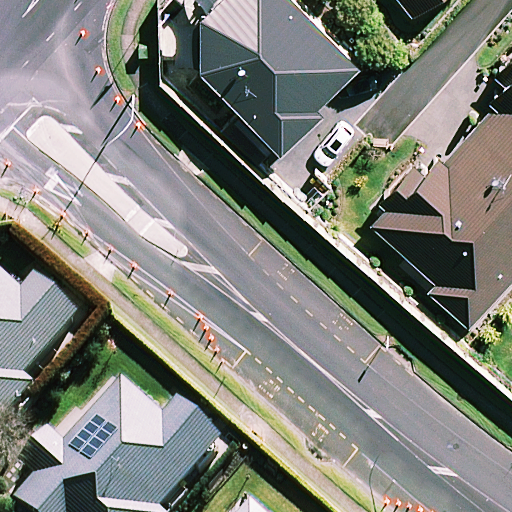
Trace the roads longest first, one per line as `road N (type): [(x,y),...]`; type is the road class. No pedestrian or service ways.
road 1 (tertiary): [(492,511),(361,406),(0,76)]
road 2 (residential): [(376,130),(496,0)]
